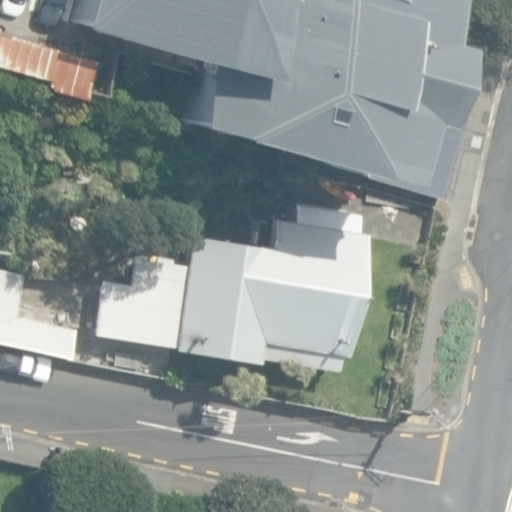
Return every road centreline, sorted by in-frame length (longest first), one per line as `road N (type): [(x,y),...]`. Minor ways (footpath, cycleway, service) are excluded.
road 1 (residential): [(0,392),(370,461),(471,465)]
road 2 (residential): [(471,465),(511,211)]
